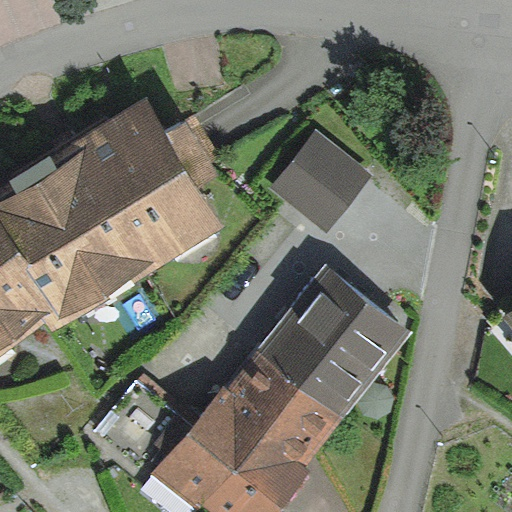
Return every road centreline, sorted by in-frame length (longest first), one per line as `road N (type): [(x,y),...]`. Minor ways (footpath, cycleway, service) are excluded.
road 1 (residential): [(491,24),(396,511)]
road 2 (residential): [(250,0),(161,12),(47,45),(0,73)]
road 3 (residential): [(491,24),(274,0)]
